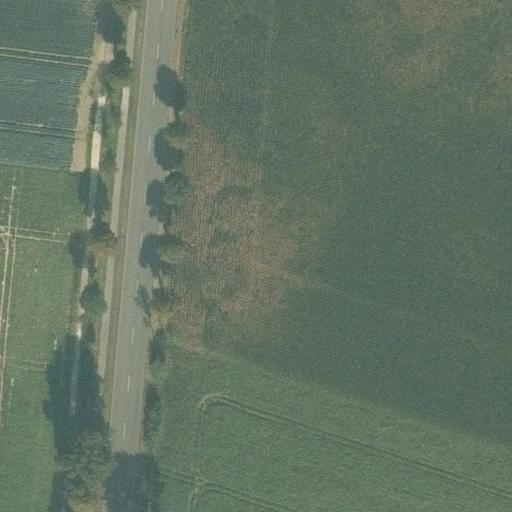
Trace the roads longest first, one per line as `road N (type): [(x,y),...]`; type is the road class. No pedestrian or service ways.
road 1 (primary): [(115,511),(160,0)]
road 2 (track): [(98,96),(62,511)]
